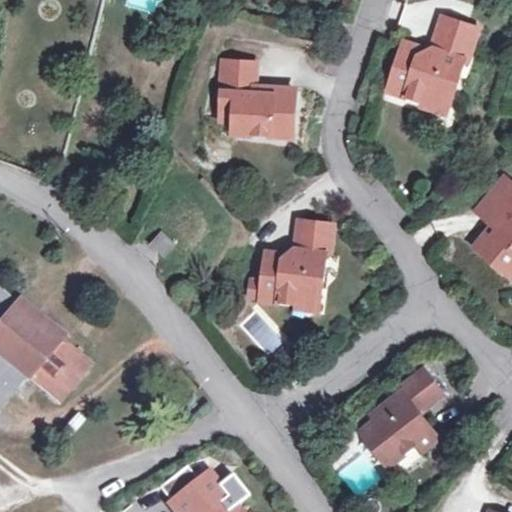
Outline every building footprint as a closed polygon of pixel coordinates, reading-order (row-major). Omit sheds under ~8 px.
[(417,49),(400,43),(386,83),(422,96),(425,87),(445,94),(459,54),(465,56),(476,25),(440,12),(430,43),(417,49)] [(430,43),(404,34),(400,43),(417,49),(430,43)] [(256,58),(225,56),(222,103),(235,104),(234,111),(234,125),(268,127),(269,120),(289,121),(292,84),(255,81),(256,58)] [(425,87),(422,96),(421,99),(441,106),(445,94),(425,87)] [(289,121),(269,120),(268,127),(289,128),(289,121)] [(476,207),(492,221),(471,244),(506,274),(511,267),(511,187),(501,178),(476,207)] [(326,217),(291,211),(286,238),(275,247),(257,243),(252,269),(240,267),(237,282),(249,284),(249,285),(284,291),(285,282),(308,287),(316,245),(321,246),(326,217)] [(161,231),(150,243),(163,255),(174,244),(161,231)] [(184,281),(174,288),(187,304),(196,297),(184,281)] [(308,287),(285,282),(284,291),(283,295),(305,299),(308,287)] [(0,353),(27,377),(29,379),(59,343),(15,307),(18,304),(0,289),(0,353)] [(86,367),(59,343),(29,379),(27,377),(26,379),(55,403),(86,367)] [(0,409),(26,379),(27,377),(0,353),(0,409)] [(366,410),(370,416),(355,427),(382,462),(409,440),(414,447),(430,434),(410,408),(434,388),(415,364),(391,384),(394,388),(366,410)] [(366,410),(363,406),(348,418),(355,427),(370,416),(366,410)] [(235,511),(204,473),(166,504),(171,511),(235,511)]
